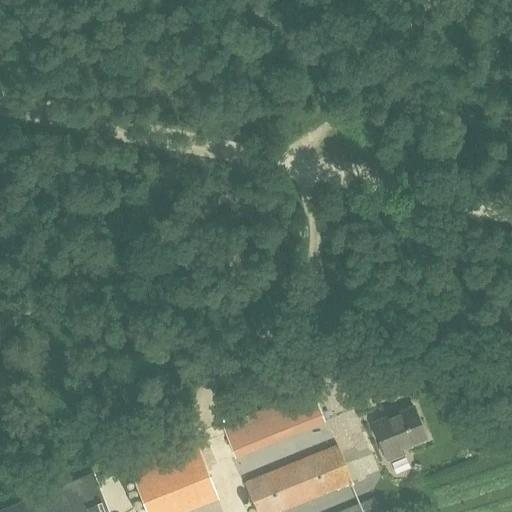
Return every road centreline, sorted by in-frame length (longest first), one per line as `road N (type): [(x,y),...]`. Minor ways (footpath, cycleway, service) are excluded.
road 1 (track): [(238,151),(0,100)]
road 2 (track): [(424,195),(238,151)]
